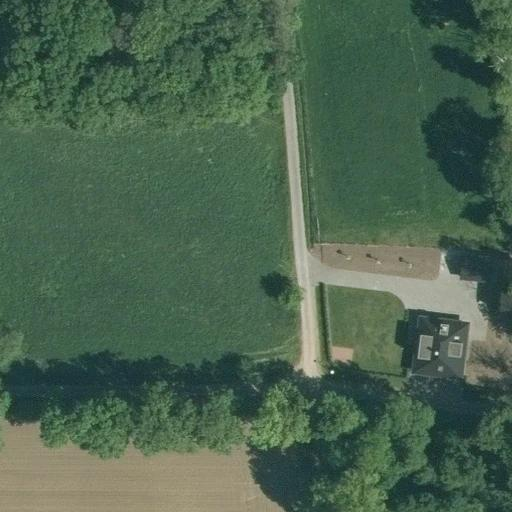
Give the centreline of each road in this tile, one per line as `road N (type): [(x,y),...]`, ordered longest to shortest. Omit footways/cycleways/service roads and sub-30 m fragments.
road 1 (unclassified): [(282,0),(315,367)]
road 2 (unclassified): [(0,362),(315,367)]
road 3 (unclassified): [(315,367),(511,386)]
road 4 (track): [(328,511),(315,367)]
